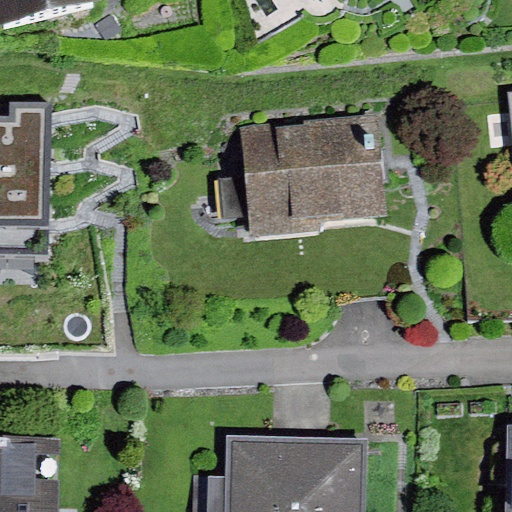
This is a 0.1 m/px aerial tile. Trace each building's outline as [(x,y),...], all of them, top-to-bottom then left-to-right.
[(0,0),(0,21),(88,0),(0,0)] [(0,256),(48,258),(49,224),(51,169),(53,121),(53,110),(15,108),(14,126),(0,125),(0,256)] [(380,121),(243,133),(253,239),(390,226),(384,167),(380,121)] [(368,511),(371,448),(232,443),(229,511),(368,511)] [(61,511),(63,447),(0,445),(0,511),(61,511)]
